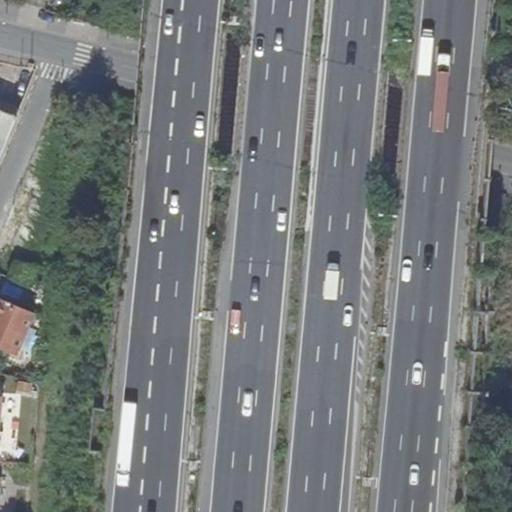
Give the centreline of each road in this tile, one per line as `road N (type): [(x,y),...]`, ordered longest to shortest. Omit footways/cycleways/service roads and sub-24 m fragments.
road 1 (motorway): [(403,511),(449,0)]
road 2 (motorway): [(312,511),(358,0)]
road 3 (motorway): [(282,0),(236,511)]
road 4 (motorway): [(192,0),(148,511)]
road 5 (residential): [(62,52),(511,157)]
road 6 (residential): [(62,52),(0,205)]
